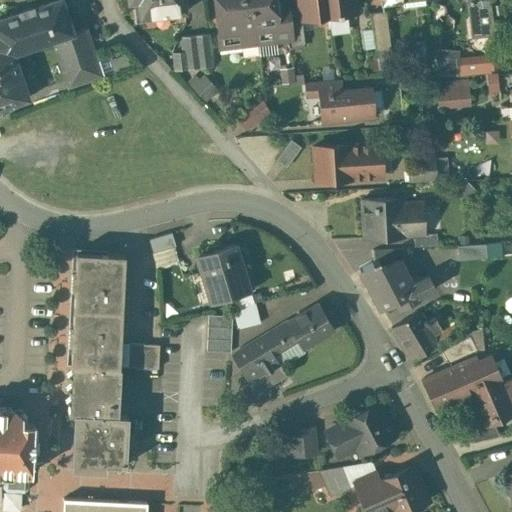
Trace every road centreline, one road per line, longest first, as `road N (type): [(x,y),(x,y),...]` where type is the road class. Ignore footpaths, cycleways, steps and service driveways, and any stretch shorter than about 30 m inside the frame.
road 1 (residential): [(395,371),(313,246),(276,205),(227,199),(128,222),(77,224),(33,214),(0,191)]
road 2 (residential): [(395,371),(192,444),(194,325)]
road 3 (residential): [(472,511),(395,371)]
